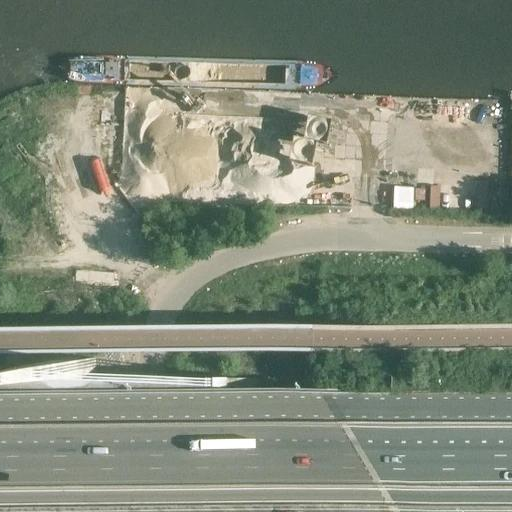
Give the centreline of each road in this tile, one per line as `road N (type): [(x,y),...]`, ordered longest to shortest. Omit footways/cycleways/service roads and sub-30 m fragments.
road 1 (unclassified): [(0,415),(511,409)]
road 2 (motorway): [(511,499),(0,503)]
road 3 (motorway): [(511,460),(0,463)]
road 4 (unclassified): [(147,384),(153,331),(176,293),(237,253),(298,241),(511,243)]
